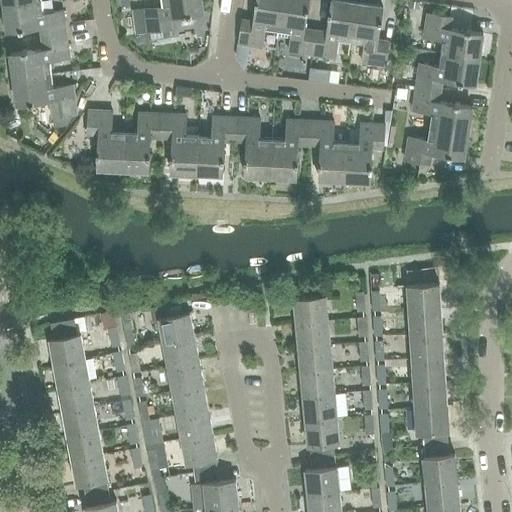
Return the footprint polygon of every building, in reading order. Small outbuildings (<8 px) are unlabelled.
[(169,17),(203,13),(200,0),(163,0),(164,7),(144,9),(147,33),(171,29),(169,17)] [(265,28),(278,30),(282,0),(256,0),(254,21),(242,19),(236,56),(244,68),(246,68),(250,45),(262,47),(265,28)] [(289,51),(312,55),(316,31),(304,29),(308,0),(282,0),(278,30),(292,32),(289,51)] [(316,31),(312,55),(335,59),(339,38),(352,40),(357,3),(335,0),(332,0),(327,33),(316,31)] [(44,14),(42,1),(3,5),(7,31),(40,26),(41,37),(66,34),(62,11),(44,14)] [(383,7),(357,3),(352,40),(366,43),(362,63),(385,66),(389,42),(377,40),(383,7)] [(450,29),(451,17),(427,14),(423,37),(443,40),(441,54),(478,59),(482,33),(450,29)] [(170,29),(159,31),(160,40),(171,39),(170,29)] [(50,61),(69,58),(66,34),(41,37),(43,49),(10,53),(13,78),(52,74),(50,61)] [(222,57),(224,35),(214,34),(212,56),(222,57)] [(419,65),(416,87),(440,90),(442,79),(475,84),(478,59),(441,54),(439,68),(419,65)] [(53,87),(52,74),(13,78),(17,103),(49,99),(51,111),(75,107),(72,84),(53,87)] [(432,114),(430,127),(468,131),(472,106),(439,101),(440,90),(416,87),(413,111),(432,114)] [(111,130),(112,111),(88,110),(87,134),(98,135),(96,168),(122,169),(124,131),(111,130)] [(137,132),(124,131),(122,169),(148,170),(149,138),(161,138),(162,114),(138,113),(137,132)] [(185,115),(162,114),(161,138),(172,139),(171,171),(196,172),(198,135),(184,135),(185,115)] [(235,117),(212,116),(211,136),(198,135),(196,172),(222,174),(223,141),(235,141),(235,117)] [(244,175),(270,176),(271,138),(258,137),(259,118),(235,117),(235,141),(246,142),(244,175)] [(297,144),(308,145),(309,121),(285,120),(284,138),(271,138),(270,176),(295,177),(297,144)] [(344,180),(346,142),(333,141),(334,122),(309,121),(308,145),(320,146),(318,179),(344,180)] [(359,143),(346,142),(344,180),(370,181),(372,148),(383,149),(384,125),(360,124),(359,143)] [(464,157),(468,131),(430,127),(428,140),(408,138),(405,160),(428,163),(430,152),(464,157)] [(381,309),(380,286),(395,285),(395,272),(371,274),(373,309),(381,309)] [(440,282),(408,284),(409,309),(441,307),(440,282)] [(366,310),(364,291),(356,291),(358,310),(366,310)] [(326,294),(294,297),(297,322),(329,319),(326,294)] [(157,305),(163,341),(195,335),(190,311),(182,312),(180,300),(157,305)] [(441,307),(409,309),(411,334),(443,332),(443,327),(441,307)] [(128,308),(119,309),(121,328),(130,326),(128,308)] [(373,315),(375,335),(383,334),(382,315),(373,315)] [(368,335),(366,316),(358,316),(359,336),(368,335)] [(50,322),(53,336),(76,331),(74,317),(50,322)] [(329,319),(297,322),(298,339),(299,346),(331,343),(329,319)] [(113,346),(121,344),(117,326),(109,327),(113,346)] [(125,329),(129,347),(137,346),(133,327),(125,329)] [(85,356),(80,332),(49,338),(54,362),(85,356)] [(443,332),(411,334),(413,358),(444,356),(443,332)] [(199,359),(195,335),(163,341),(168,365),(199,359)] [(385,359),(384,339),(375,340),(376,359),(385,359)] [(369,360),(368,340),(360,341),(361,360),(369,360)] [(331,343),(299,346),(301,371),(333,368),(331,343)] [(122,350),(114,352),(117,371),(126,369),(122,350)] [(129,353),(133,372),(141,370),(138,351),(129,353)] [(90,380),(85,356),(54,362),(58,386),(90,380)] [(444,356),(413,358),(414,382),(446,380),(445,360),(444,356)] [(168,365),(173,390),(204,383),(199,359),(168,365)] [(377,364),(378,384),(387,383),(385,363),(377,364)] [(370,365),(361,365),(363,384),(371,384),(370,365)] [(333,368),(301,371),(304,395),(336,392),(333,368)] [(130,393),(127,374),(118,376),(122,395),(130,393)] [(146,394),(142,376),(134,377),(138,396),(146,394)] [(58,386),(63,410),(94,404),(90,380),(58,386)] [(446,380),(414,382),(416,407),(448,405),(446,380)] [(209,408),(204,383),(173,390),(177,414),(209,408)] [(387,388),(378,388),(380,408),(388,407),(387,388)] [(373,408),(371,389),(363,389),(364,409),(373,408)] [(336,392),(304,395),(304,402),(306,419),(338,416),(336,392)] [(135,417),(131,398),(123,400),(126,419),(135,417)] [(139,401),(142,420),(151,419),(147,399),(139,401)] [(99,429),(94,404),(63,410),(67,434),(99,429)] [(448,405),(416,407),(417,432),(423,431),(447,430),(449,430),(448,405)] [(177,414),(182,438),(213,432),(209,408),(177,414)] [(390,432),(389,412),(380,413),(381,432),(390,432)] [(375,433),(373,414),(365,414),(366,433),(375,433)] [(338,416),(306,419),(308,444),(310,444),(334,442),(340,441),(338,416)] [(131,443),(139,442),(136,422),(127,424),(131,443)] [(147,444),(155,443),(152,424),(143,425),(147,444)] [(103,453),(99,429),(67,434),(72,459),(103,453)] [(447,430),(423,431),(424,444),(447,442),(448,442),(447,430)] [(218,456),(213,432),(182,438),(187,462),(193,461),(216,457),(218,456)] [(392,432),(390,432),(381,432),(382,447),(392,446),(392,432)] [(334,442),(310,444),(311,456),(335,453),(334,442)] [(447,442),(424,444),(425,456),(449,453),(448,442),(447,442)] [(135,467),(144,465),(140,446),(132,448),(135,467)] [(361,461),(373,461),(373,447),(360,448),(361,461)] [(156,448),(148,450),(151,468),(160,467),(156,448)] [(103,453),(72,459),(76,483),(82,482),(106,477),(108,477),(103,453)] [(335,453),(311,456),(311,457),(312,468),(336,465),(335,453)] [(425,456),(424,456),(426,481),(458,478),(455,453),(449,453),(425,456)] [(193,461),(194,471),(217,469),(216,457),(193,461)] [(380,481),(378,462),(369,463),(371,482),(380,481)] [(312,468),(306,468),(308,493),(340,490),(338,465),(336,465),(312,468)] [(395,485),(393,465),(385,466),(387,486),(395,485)] [(196,483),(204,482),(219,480),(217,469),(194,471),(196,483)] [(108,489),(106,477),(82,482),(85,493),(108,489)] [(206,506),(238,503),(235,478),(219,480),(204,482),(206,506)] [(458,478),(426,481),(428,505),(460,502),(458,478)] [(373,507),(382,506),(380,486),(371,487),(373,507)] [(110,500),(108,489),(85,493),(87,504),(110,500)] [(340,490),(308,493),(309,499),(310,511),(342,511),(341,499),(340,490)] [(388,491),(390,510),(398,509),(396,490),(388,491)] [(162,511),(171,510),(167,492),(159,493),(162,511)] [(146,511),(155,511),(152,494),(143,495),(146,511)] [(118,511),(116,499),(110,500),(87,504),(85,505),(85,511),(118,511)] [(460,502),(428,505),(429,511),(461,511),(460,503),(460,502)] [(238,511),(238,503),(206,506),(206,511),(238,511)]
